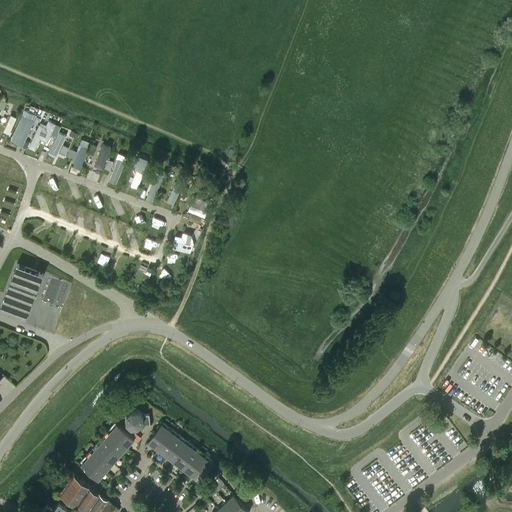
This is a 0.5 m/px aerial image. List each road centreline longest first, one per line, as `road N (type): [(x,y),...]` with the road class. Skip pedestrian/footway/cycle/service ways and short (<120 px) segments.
road 1 (residential): [(308,424),(343,420),(369,398),(446,293)]
road 2 (tertiary): [(140,327),(168,330),(308,424)]
road 3 (tertiary): [(0,454),(67,372),(101,343),(140,327)]
road 4 (residential): [(140,327),(122,301),(12,237)]
road 5 (residential): [(446,293),(511,151)]
road 6 (residential): [(389,511),(490,429)]
road 7 (tertiary): [(420,386),(347,435),(308,424)]
